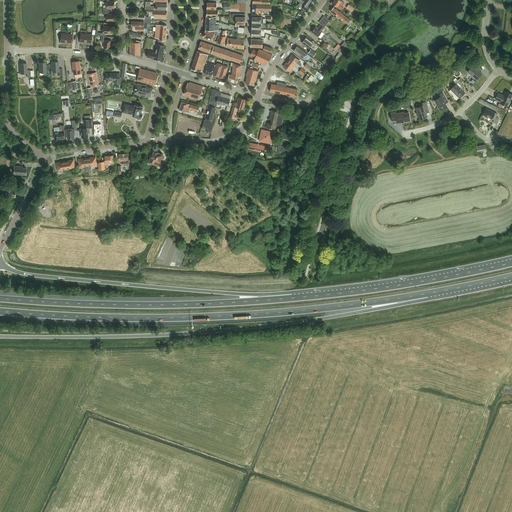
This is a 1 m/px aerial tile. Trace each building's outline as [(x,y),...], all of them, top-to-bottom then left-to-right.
[(307,12),(310,7),(308,5),(311,0),(304,0),(302,3),(305,5),(302,8),(307,12)] [(342,6),(344,3),(341,1),(342,0),(341,0),(334,0),(332,3),(340,9),(342,6)] [(103,11),(109,11),(109,8),(115,8),(115,1),(107,1),(107,8),(103,8),(103,11)] [(259,10),(271,11),(271,5),(253,4),(252,14),(258,15),(258,11),(259,11),(259,10)] [(330,11),(347,23),(350,19),(337,9),(334,6),(330,11)] [(109,11),(103,11),(100,11),(100,14),(107,14),(107,21),(115,21),(115,14),(109,14),(109,11)] [(245,17),(240,17),(236,17),(236,27),(239,27),(239,24),(245,24),(245,17)] [(136,26),(136,28),(136,30),(144,31),(144,21),(131,21),(131,26),(136,26)] [(160,34),(166,34),(167,26),(156,25),(156,31),(160,31),(160,34)] [(315,26),(313,28),(311,31),(317,36),(321,31),(321,30),(323,27),(320,25),(318,28),(315,26)] [(102,36),(105,36),(105,33),(111,33),(112,26),(103,26),(103,33),(99,32),(97,32),(96,35),(99,35),(102,35),(102,36)] [(215,41),(218,32),(215,31),(210,30),(210,31),(206,29),(203,37),(207,38),(207,39),(210,40),(210,39),(215,41)] [(230,31),(226,30),(223,30),(221,35),(219,34),(217,42),(223,44),(226,37),(224,36),(225,33),(229,34),(229,32),(230,32),(230,31)] [(165,40),(166,34),(160,34),(160,31),(156,31),(155,37),(159,38),(165,40)] [(105,39),(105,36),(102,36),(101,41),(104,42),(104,48),(111,48),(111,40),(105,39)] [(312,42),(305,36),(301,42),(308,47),(312,42)] [(234,47),(236,39),(228,38),(226,46),(234,47)] [(234,47),(244,49),(245,40),(236,39),(234,47)] [(263,40),(251,39),(251,47),(262,47),(263,40)] [(209,53),(210,51),(211,45),(201,41),(198,49),(209,53)] [(131,42),(131,55),(135,55),(135,54),(141,54),(141,47),(143,47),(143,44),(142,44),(141,44),(141,43),(141,42),(131,42)] [(161,60),(165,45),(157,44),(155,52),(148,50),(147,57),(161,60)] [(293,50),(303,58),(307,53),(296,45),(293,50)] [(217,55),(219,47),(214,46),(212,51),(211,53),(217,55)] [(222,57),(227,59),(241,63),(243,60),(231,56),(231,57),(228,56),(230,51),(225,49),(222,57)] [(258,51),(253,49),(250,54),(255,56),(254,60),(255,60),(257,61),(266,65),(273,55),(259,49),(258,51)] [(202,71),(208,54),(197,51),(191,68),(202,71)] [(231,56),(243,60),(244,56),(230,51),(228,56),(231,57),(231,56)] [(292,54),(288,60),(294,65),(298,68),(300,65),(301,63),(300,62),(301,61),(292,54)] [(326,61),(324,63),(328,66),(330,64),(333,60),(334,59),(330,56),(329,57),(328,56),(325,60),(326,61)] [(288,60),(283,66),(290,71),(294,65),(288,60)] [(58,61),(51,62),(52,72),(58,71),(58,76),(62,75),(62,68),(58,69),(58,61)] [(75,78),(82,77),(80,61),(72,62),(73,74),(74,74),(75,78)] [(49,76),(49,69),(46,69),(45,62),(39,62),(39,72),(46,72),(46,76),(49,76)] [(207,62),(203,72),(212,75),(215,65),(207,62)] [(472,66),(467,72),(477,80),(482,73),(476,68),(477,66),(473,63),(473,62),(471,65),(472,66)] [(26,63),(19,63),(20,73),(26,73),(27,77),(30,77),(30,76),(30,74),(30,71),(30,70),(27,70),(26,63)] [(219,77),(223,65),(217,63),(213,75),(219,77)] [(230,66),(233,66),(232,74),(231,74),(231,75),(229,74),(228,80),(237,83),(239,77),(240,77),(241,66),(231,63),(230,66)] [(225,79),(228,67),(223,65),(219,77),(225,79)] [(139,68),(138,74),(157,79),(158,75),(156,75),(157,73),(139,68)] [(248,77),(246,83),(254,85),(255,80),(256,81),(257,76),(258,76),(259,71),(253,70),(250,69),(249,68),(247,76),(248,77)] [(89,75),(88,75),(90,85),(93,85),(99,84),(96,73),(94,73),(89,74),(89,75)] [(115,80),(115,84),(120,84),(120,79),(117,79),(116,73),(106,74),(106,80),(115,80)] [(138,74),(137,80),(153,85),(154,83),(156,83),(157,79),(138,74)] [(456,83),(450,89),(451,89),(459,98),(465,92),(463,90),(460,87),(462,84),(457,79),(455,81),(454,82),(456,83)] [(189,83),(187,82),(184,94),(193,97),(193,99),(199,101),(203,86),(190,82),(189,83)] [(287,84),(283,83),(278,82),(277,85),(272,84),(270,91),(296,97),(298,90),(287,87),(286,87),(287,84)] [(139,94),(139,95),(142,96),(142,94),(150,97),(152,89),(143,86),(143,85),(136,83),(134,92),(139,94)] [(215,107),(216,108),(217,103),(228,106),(231,95),(220,92),(220,91),(213,89),(208,105),(208,106),(215,107)] [(502,98),(497,95),(495,99),(501,101),(500,102),(507,106),(511,96),(511,94),(506,91),(502,98)] [(446,98),(442,92),(439,94),(441,96),(434,100),(440,111),(447,107),(443,100),(446,98)] [(233,106),(229,119),(230,119),(235,120),(236,117),(234,117),(237,107),(243,109),(246,99),(238,97),(237,102),(236,102),(235,106),(233,106)] [(420,119),(427,117),(425,110),(428,108),(428,107),(429,106),(427,101),(422,103),(423,105),(416,107),(420,119)] [(182,102),(179,110),(188,112),(189,109),(198,111),(198,110),(199,107),(182,102)] [(134,106),(124,104),(122,111),(132,114),(132,116),(136,117),(135,118),(139,119),(140,118),(142,117),(143,115),(142,113),(141,112),(143,107),(135,105),(134,106)] [(214,111),(215,107),(208,106),(202,127),(207,128),(206,131),(207,132),(210,133),(211,133),(216,117),(215,117),(217,112),(214,111)] [(494,120),(493,122),(496,123),(499,118),(496,116),(497,113),(486,108),(483,114),(494,120)] [(284,113),(271,110),(270,119),(272,119),(271,123),(267,122),(266,126),(276,129),(277,124),(281,126),(284,113)] [(396,113),(396,112),(391,113),(392,121),(397,120),(397,123),(410,120),(408,112),(404,113),(404,112),(396,113)] [(84,128),(80,128),(80,129),(80,130),(81,131),(81,137),(88,136),(87,128),(92,127),(91,119),(84,120),(84,128)] [(67,128),(66,129),(67,138),(74,138),(74,130),(77,130),(76,123),(72,123),(72,126),(72,128),(67,128)] [(54,131),(54,132),(54,139),(55,139),(56,140),(57,140),(58,139),(64,138),(65,138),(64,130),(65,130),(64,125),(59,125),(60,130),(60,131),(54,131)] [(270,143),(273,132),(262,129),(259,141),(270,143)] [(294,135),(282,132),(281,134),(280,134),(279,137),(280,137),(293,140),(294,135)] [(266,146),(250,143),(249,149),(253,150),(252,153),(259,155),(259,151),(264,152),(266,146)] [(158,152),(157,151),(156,150),(155,151),(153,151),(152,154),(151,154),(150,156),(152,156),(151,157),(150,157),(149,160),(148,160),(147,162),(161,166),(163,162),(160,161),(162,154),(158,152)] [(240,162),(242,156),(225,152),(223,158),(230,160),(229,161),(232,162),(232,160),(240,162)] [(123,160),(123,164),(129,163),(128,153),(119,154),(119,161),(123,160)] [(113,155),(105,156),(105,164),(114,163),(113,155)] [(91,168),(91,165),(96,164),(95,157),(87,158),(88,168),(91,168)] [(86,168),(88,168),(87,158),(78,159),(79,166),(86,166),(86,168)] [(65,161),(67,171),(70,171),(69,168),(75,167),(73,159),(65,161)] [(64,172),(67,171),(65,161),(56,163),(58,170),(64,169),(64,172)] [(13,173),(20,174),(25,174),(26,167),(22,167),(21,167),(21,166),(14,166),(13,173)] [(205,194),(209,189),(203,184),(199,188),(205,194)] [(9,196),(14,197),(15,189),(10,188),(10,187),(5,186),(4,196),(8,197),(9,196)]
